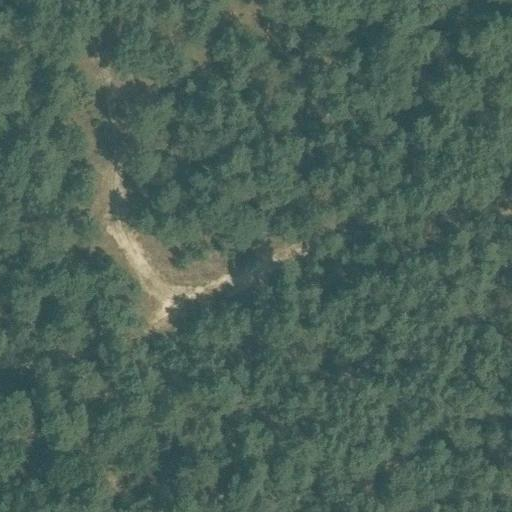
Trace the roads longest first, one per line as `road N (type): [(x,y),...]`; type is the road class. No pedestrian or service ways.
road 1 (track): [(0,367),(126,342),(291,252),(446,217),(511,215)]
road 2 (track): [(191,307),(122,247),(111,212),(115,122),(87,0)]
